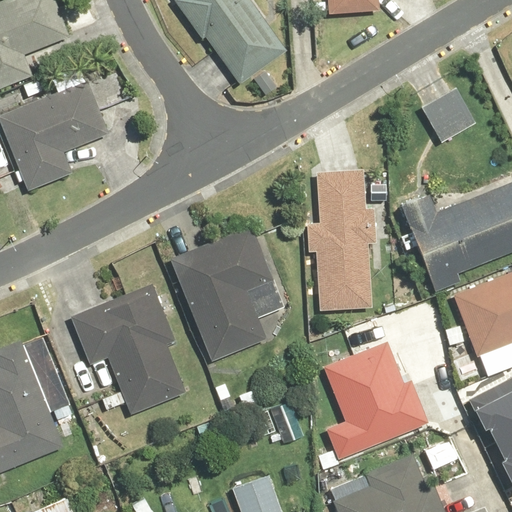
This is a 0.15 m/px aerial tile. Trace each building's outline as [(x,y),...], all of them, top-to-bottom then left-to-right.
[(58,0),(0,0),(0,89),(35,76),(26,53),(72,35),(58,0)] [(180,0),(240,83),(288,49),(252,0),(180,0)] [(327,0),(328,14),(382,10),(381,0),(327,0)] [(91,77),(0,113),(0,118),(28,189),(74,171),(66,151),(113,132),(91,77)] [(450,83),(414,106),(437,142),(473,119),(450,83)] [(364,167),(317,170),(319,220),(307,221),(309,250),(316,249),(319,309),(372,306),(368,242),(378,241),(376,206),(366,206),(364,167)] [(430,190),(402,200),(434,291),(462,281),(458,270),(511,251),(511,182),(436,208),(430,190)] [(255,226),(172,256),(212,361),(267,340),(248,288),(275,278),(255,226)] [(511,268),(453,291),(477,355),(511,341),(511,268)] [(153,282),(70,313),(90,364),(109,356),(131,412),(187,391),(168,342),(174,340),(153,282)] [(0,470),(63,447),(22,338),(0,346),(0,470)] [(388,338),(323,363),(345,418),(326,425),(339,456),(430,420),(413,376),(405,379),(388,338)] [(511,380),(469,404),(511,483),(511,380)] [(293,394),(267,404),(283,446),(309,436),(293,394)] [(413,452),(328,488),(337,511),(449,511),(435,477),(425,481),(413,452)] [(283,511),(267,471),(231,486),(241,511),(283,511)] [(70,511),(62,493),(26,509),(27,511),(70,511)]
